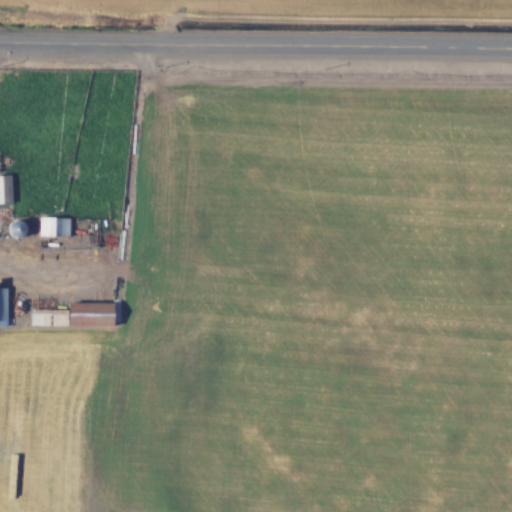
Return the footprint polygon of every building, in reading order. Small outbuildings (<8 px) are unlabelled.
[(0,172),(0,202),(12,202),(12,172),(0,172)] [(38,209),(73,213),(70,236),(36,232),(38,209)] [(9,237),(7,234),(5,231),(4,227),(5,224),(7,220),(9,218),(13,216),(17,216),(20,217),(24,219),(26,222),(27,226),(27,230),(26,233),(23,236),(20,238),(16,239),(13,238),(9,237)] [(0,281),(10,281),(9,324),(0,323),(0,281)] [(114,299),(113,324),(32,322),(32,304),(64,305),(67,298),(114,299)]
